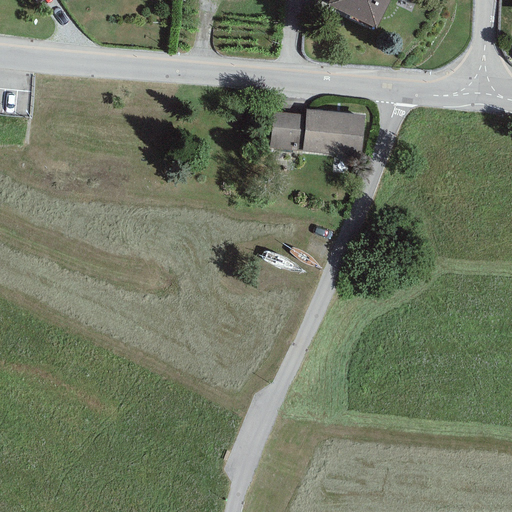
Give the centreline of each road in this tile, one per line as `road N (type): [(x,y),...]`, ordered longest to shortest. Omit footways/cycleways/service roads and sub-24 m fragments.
road 1 (unclassified): [(399,92),(232,511)]
road 2 (residential): [(0,55),(399,92)]
